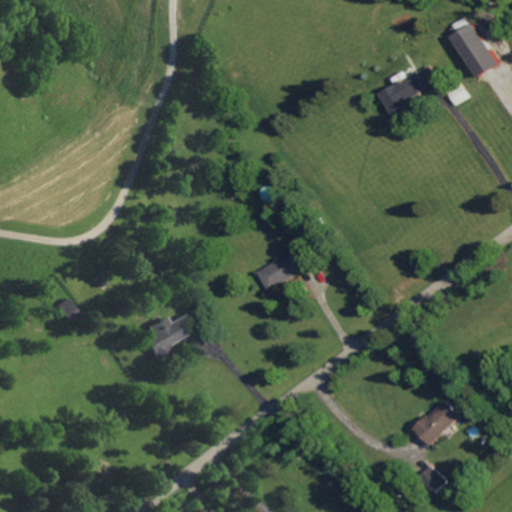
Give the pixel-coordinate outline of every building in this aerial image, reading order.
[(475,23),(500,64),(480,76),(455,36),(475,23)] [(431,65),(419,72),(418,70),(409,76),(406,71),(394,78),(397,84),(382,93),(395,116),(412,106),(408,99),(440,80),(431,65)] [(469,95),(455,103),(448,91),(462,83),(469,95)] [(260,272),(271,291),(309,268),(298,249),(260,272)] [(77,313),(67,297),(55,304),(65,320),(77,313)] [(146,325),(150,333),(143,336),(155,359),(171,351),(167,343),(191,330),(182,313),(166,321),(163,316),(146,325)] [(418,430),(434,445),(463,414),(447,399),(418,430)] [(448,480),(432,465),(420,478),(436,493),(448,480)]
